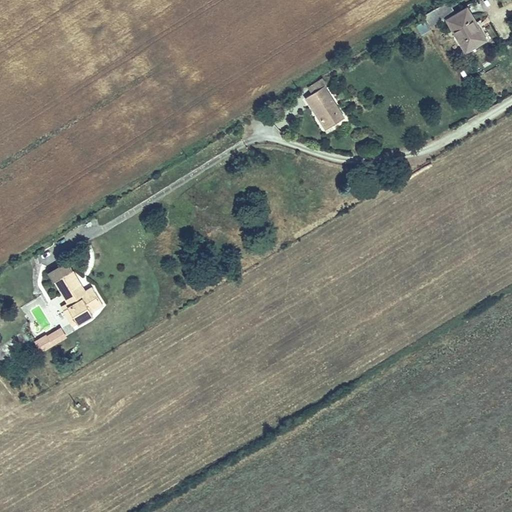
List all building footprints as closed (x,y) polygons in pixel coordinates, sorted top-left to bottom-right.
[(444,7),(421,21),(428,31),(442,23),(446,29),(466,16),(463,12),(451,19),(444,7)] [(446,29),(459,50),(485,34),(478,24),(474,27),(466,16),(446,29)] [(485,34),(459,50),(463,55),(475,48),(479,53),(492,45),(485,34)] [(310,88),(314,93),(326,87),(328,85),(325,80),(310,88)] [(308,97),(317,110),(334,99),(326,87),(314,93),(308,97)] [(334,99),(317,110),(328,128),(345,117),(334,99)] [(84,296),(79,288),(75,290),(72,285),(68,280),(73,278),(68,271),(45,284),(51,294),(55,292),(57,295),(66,311),(63,314),(71,327),(92,314),(90,309),(101,303),(93,290),(84,296)] [(41,354),(67,338),(60,326),(34,342),(41,354)]
